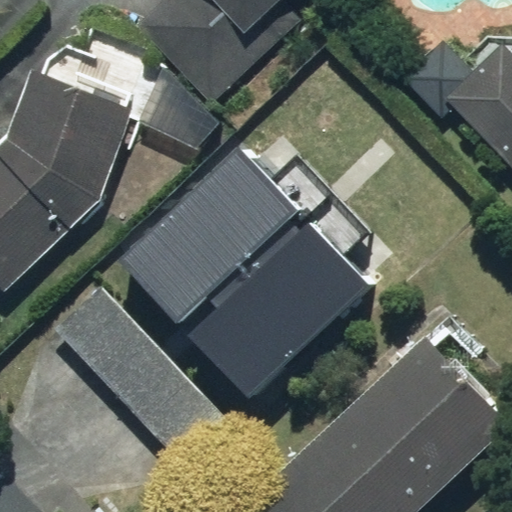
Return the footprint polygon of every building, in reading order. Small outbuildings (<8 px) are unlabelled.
[(291,0),(172,0),(146,25),(219,103),(275,51),(258,32),(291,0)] [(447,41),(409,82),(449,119),(459,109),(511,158),(511,40),(481,73),(447,41)] [(0,157),(0,276),(14,292),(112,200),(145,97),(43,68),(24,136),(0,157)] [(264,392),(378,281),(253,153),(139,265),(264,392)] [(437,511),(511,443),(511,415),(438,336),(252,508),(255,511),(437,511)]
